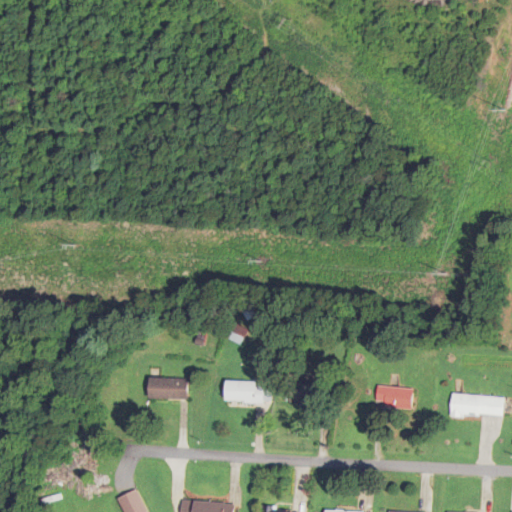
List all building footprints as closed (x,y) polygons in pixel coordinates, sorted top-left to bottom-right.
[(337,369),(318,368),(317,383),(290,383),(290,404),(336,405),(337,369)] [(188,379),(149,379),(149,400),(188,400),(188,379)] [(270,404),(271,383),(225,382),(225,403),(270,404)] [(412,411),(414,391),(378,387),(376,408),(412,411)] [(505,398),(452,396),(451,417),(504,419),(505,398)] [(118,499),(124,511),(147,511),(136,490),(118,499)] [(234,511),(235,504),(182,501),(181,511),(234,511)]
